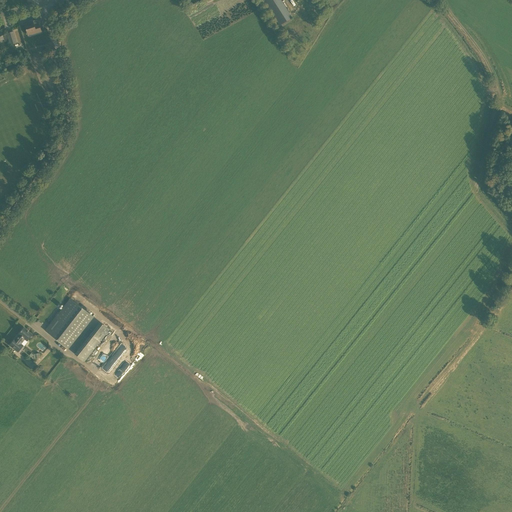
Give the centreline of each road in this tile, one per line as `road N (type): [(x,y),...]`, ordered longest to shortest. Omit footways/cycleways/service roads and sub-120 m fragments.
road 1 (unclassified): [(0,232),(68,128),(70,98),(56,43)]
road 2 (track): [(511,259),(475,337),(419,402)]
road 3 (track): [(498,103),(480,174),(511,219)]
road 4 (track): [(498,103),(495,80),(440,0)]
